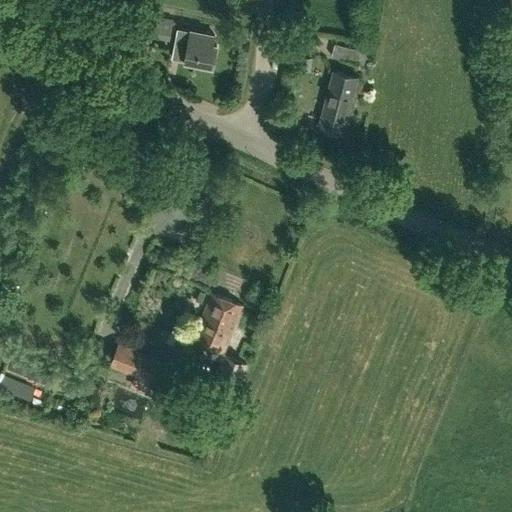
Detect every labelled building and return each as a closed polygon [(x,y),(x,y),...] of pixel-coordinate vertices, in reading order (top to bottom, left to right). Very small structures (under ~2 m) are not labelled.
[(173,19),(128,12),(125,31),(153,36),(154,33),(170,36),(173,19)] [(171,58),(184,60),(184,61),(212,66),(216,45),(212,44),(214,35),(177,28),(171,58)] [(335,43),(331,55),(359,63),(363,50),(335,43)] [(343,133),(358,77),(333,71),(318,126),(343,133)] [(89,166),(94,151),(76,144),(70,159),(89,166)] [(202,211),(197,224),(205,227),(210,214),(202,211)] [(207,269),(212,257),(193,249),(188,261),(207,269)] [(272,298),(279,283),(253,271),(246,286),(272,298)] [(222,354),(242,305),(212,293),(204,311),(205,312),(194,339),(210,346),(207,354),(222,360),(215,377),(237,386),(247,364),(222,354)] [(121,332),(119,342),(143,347),(145,337),(121,332)] [(111,364),(160,382),(167,363),(118,345),(111,364)]
